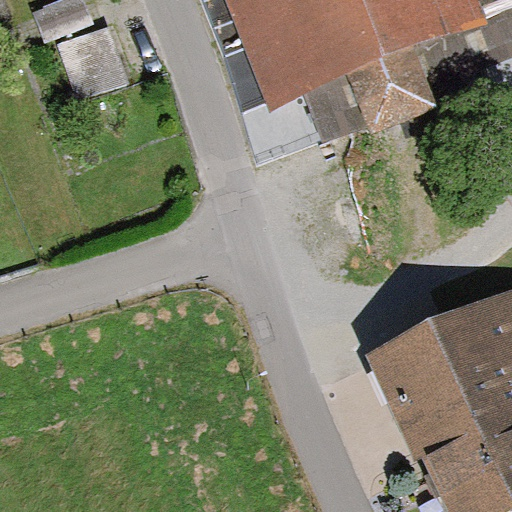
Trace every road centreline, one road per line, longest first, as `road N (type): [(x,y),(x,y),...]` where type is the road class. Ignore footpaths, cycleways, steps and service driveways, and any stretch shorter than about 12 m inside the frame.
road 1 (residential): [(250,240),(317,448),(350,511)]
road 2 (residential): [(250,240),(0,314)]
road 3 (residential): [(162,0),(250,240)]
